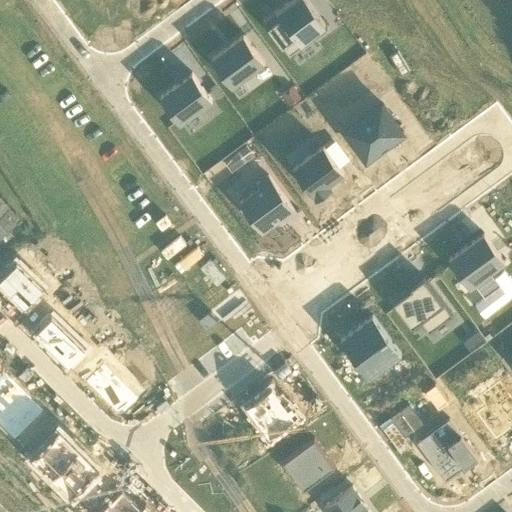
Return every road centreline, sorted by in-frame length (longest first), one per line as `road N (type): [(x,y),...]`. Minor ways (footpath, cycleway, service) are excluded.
road 1 (residential): [(256,289),(460,138),(493,128),(511,146)]
road 2 (residential): [(511,162),(288,331)]
road 3 (residential): [(97,79),(256,289)]
road 4 (residential): [(288,331),(421,511)]
road 5 (residential): [(126,452),(288,331)]
road 6 (residential): [(126,452),(0,326)]
road 7 (residential): [(206,0),(97,79)]
